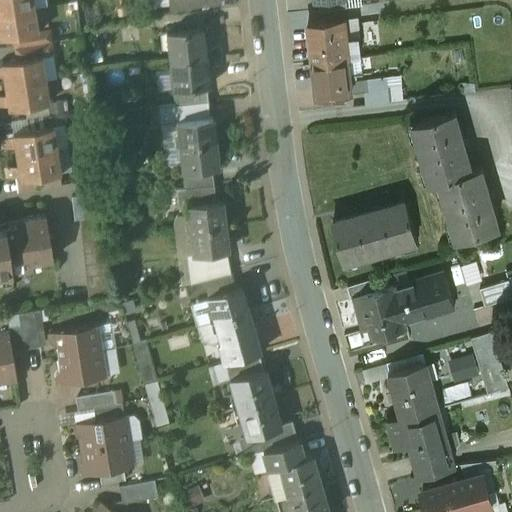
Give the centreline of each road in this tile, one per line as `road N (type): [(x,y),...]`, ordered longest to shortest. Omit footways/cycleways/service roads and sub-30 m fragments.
road 1 (residential): [(377,511),(290,215),(264,0)]
road 2 (residential): [(26,507),(12,419),(43,415),(56,498)]
